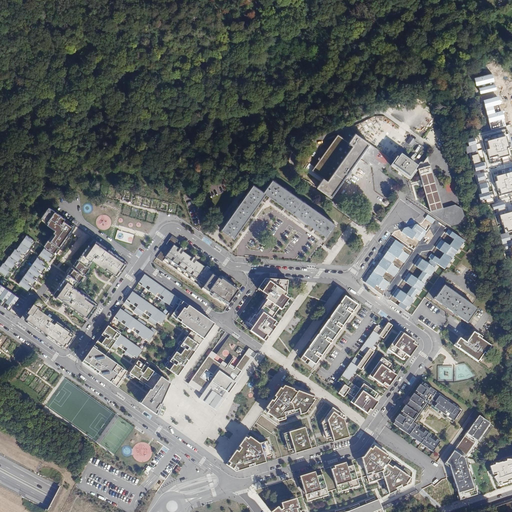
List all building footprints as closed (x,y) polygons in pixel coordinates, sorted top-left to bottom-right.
[(492,73),(474,77),(476,85),(494,81),(492,73)] [(495,83),(479,88),(480,94),(496,89),(495,83)] [(498,97),(483,101),(489,123),(503,119),(501,112),(494,113),(493,107),(500,105),(498,97)] [(326,183),(323,181),(317,189),(331,199),(369,145),(355,135),(349,144),(352,147),(326,183)] [(352,147),(349,144),(338,136),(311,172),(323,181),(326,183),(352,147)] [(505,137),(487,142),(489,149),(487,150),(489,161),(508,157),(506,149),(508,148),(505,137)] [(407,145),(410,147),(414,141),(410,138),(406,143),(407,145)] [(474,138),(467,140),(469,147),(465,148),(466,154),(470,153),(475,172),(485,169),(484,162),(480,163),(474,138)] [(417,166),(400,155),(393,165),(410,177),(417,167),(417,166)] [(417,167),(431,213),(442,208),(427,158),(423,163),(421,161),(417,166),(417,167)] [(511,172),(496,176),(497,182),(494,182),(498,196),(511,192),(511,172)] [(483,173),(476,175),(481,194),(477,195),(479,202),(486,200),(487,205),(493,203),(492,198),(490,199),(483,173)] [(273,180),(265,193),(255,186),(222,230),(233,238),(235,239),(267,195),(327,238),(336,226),(273,180)] [(386,198),(391,192),(380,185),(376,191),(386,198)] [(442,208),(431,213),(432,213),(452,226),(461,224),(465,217),(462,209),(456,205),(442,208)] [(76,226),(49,207),(42,216),(56,230),(40,255),(48,260),(76,226)] [(511,212),(500,215),(505,234),(511,231),(511,212)] [(436,220),(428,215),(426,219),(433,224),(436,220)] [(409,228),(404,229),(402,232),(412,240),(414,237),(421,242),(428,232),(417,225),(416,225),(412,230),(409,228)] [(457,235),(449,230),(447,234),(454,239),(457,235)] [(226,307),(239,289),(234,285),(237,281),(232,278),(230,280),(233,282),(231,284),(224,278),(222,280),(214,274),(218,268),(216,266),(212,272),(210,270),(211,269),(207,267),(206,268),(196,261),(197,260),(194,257),(193,259),(183,252),(184,250),(181,248),(180,249),(176,247),(180,241),(172,235),(156,257),(226,307)] [(37,242),(27,236),(17,250),(16,249),(10,256),(5,263),(4,262),(0,267),(0,270),(5,275),(9,271),(13,273),(15,270),(12,268),(15,264),(19,266),(21,264),(18,262),(21,257),(25,260),(37,242)] [(126,266),(128,263),(94,238),(89,245),(78,260),(78,259),(74,265),(80,270),(79,272),(72,267),(68,273),(69,274),(53,295),(83,316),(84,314),(89,318),(99,305),(73,286),(77,280),(78,281),(82,275),(82,274),(84,272),(88,266),(86,265),(90,258),(118,278),(126,266)] [(406,246),(395,239),(364,283),(375,291),(378,286),(385,291),(391,283),(384,279),(388,273),(394,277),(400,269),(393,265),(398,258),(405,263),(410,256),(403,251),(406,246)] [(400,306),(405,310),(408,306),(409,308),(414,300),(413,299),(419,291),(420,292),(426,284),(425,284),(429,277),(431,278),(439,267),(445,272),(461,249),(451,242),(449,245),(442,239),(436,248),(445,254),(440,260),(432,255),(429,258),(432,260),(429,265),(420,259),(416,266),(424,272),(418,280),(410,274),(405,281),(413,287),(407,296),(399,290),(394,297),(402,302),(400,306)] [(47,264),(37,257),(20,283),(28,290),(47,264)] [(138,283),(173,307),(179,299),(145,274),(138,283)] [(263,303),(265,300),(267,297),(262,293),(269,283),(284,293),(291,282),(265,280),(253,296),(263,303)] [(280,309),(281,310),(286,303),(289,299),(284,297),(286,294),(284,293),(269,283),(262,293),(267,297),(265,300),(272,304),(280,309)] [(19,297),(0,284),(0,297),(3,300),(0,304),(3,306),(6,302),(10,305),(7,309),(10,311),(19,297)] [(476,309),(443,285),(434,299),(467,323),(476,309)] [(126,300),(161,325),(167,316),(132,291),(126,300)] [(344,296),(302,356),(314,365),(357,305),(344,296)] [(66,351),(77,336),(57,322),(43,313),(48,306),(38,299),(28,313),(26,312),(21,318),(66,351)] [(192,331),(204,340),(215,324),(182,301),(173,314),(178,317),(176,319),(192,331)] [(265,315),(275,322),(278,324),(291,306),(286,303),(281,310),(280,309),(272,304),(265,315)] [(114,317),(148,342),(155,333),(120,309),(114,317)] [(263,314),(250,331),(262,340),(265,336),(268,337),(275,328),(272,326),(275,322),(265,315),(263,314)] [(114,343),(121,335),(108,326),(98,340),(110,349),(114,343)] [(344,369),(336,381),(342,385),(343,384),(347,387),(350,382),(347,380),(356,366),(355,366),(368,348),(369,349),(378,336),(377,335),(380,330),(374,326),(361,345),(357,350),(346,366),(344,369)] [(187,337),(199,346),(204,340),(192,331),(187,337)] [(399,358),(403,353),(402,352),(392,346),(401,333),(399,332),(386,349),(399,358)] [(222,367),(239,379),(257,354),(228,333),(210,359),(222,367)] [(412,341),(401,333),(392,346),(402,352),(403,353),(407,356),(414,346),(410,343),(412,341)] [(142,350),(121,335),(114,343),(136,359),(142,350)] [(460,338),(455,346),(477,362),(484,352),(485,353),(491,346),(479,337),(475,335),(473,335),(471,336),(466,343),(460,338)] [(199,346),(187,337),(183,343),(180,341),(178,344),(181,346),(172,358),(169,356),(167,359),(170,361),(165,367),(178,376),(199,346)] [(110,349),(98,340),(93,347),(105,356),(108,358),(113,351),(110,349)] [(108,358),(105,356),(93,347),(82,362),(116,386),(127,371),(112,360),(108,358)] [(370,377),(379,364),(385,368),(389,364),(380,358),(368,375),(370,377)] [(151,388),(160,376),(147,367),(150,364),(146,362),(144,365),(138,360),(129,373),(151,388)] [(387,385),(394,375),(385,368),(379,364),(370,377),(381,384),(382,382),(387,385)] [(239,379),(222,367),(199,399),(217,411),(239,379)] [(160,376),(151,388),(140,403),(156,415),(171,384),(160,376)] [(423,411),(428,403),(435,393),(436,392),(423,382),(409,401),(423,411)] [(360,390),(372,398),(375,393),(362,383),(358,388),(352,397),(349,401),(352,403),(360,390)] [(352,397),(358,388),(353,384),(347,393),(352,397)] [(300,415),(305,414),(316,397),(297,391),(296,392),(293,390),(293,389),(284,386),(281,389),(280,388),(273,398),(275,399),(272,402),(271,401),(265,410),(268,412),(266,414),(276,421),(284,418),(283,414),(292,411),(293,412),(298,410),(300,415)] [(370,409),(376,401),(372,398),(360,390),(352,403),(365,412),(368,407),(370,409)] [(438,395),(435,393),(428,403),(432,405),(430,407),(440,414),(441,412),(446,416),(445,418),(452,423),(455,418),(457,419),(463,411),(453,403),(452,405),(448,402),(449,401),(439,393),(438,395)] [(408,403),(407,405),(420,414),(422,412),(423,411),(409,401),(408,403)] [(407,434),(414,423),(420,414),(407,405),(395,422),(393,424),(407,434)] [(333,414),(341,419),(343,416),(333,408),(322,424),(326,437),(332,435),(328,421),(333,414)] [(332,435),(334,442),(349,438),(343,421),(341,419),(333,414),(328,421),(332,435)] [(464,432),(475,439),(487,422),(476,414),(464,432)] [(419,426),(414,423),(407,434),(433,452),(440,442),(438,440),(436,443),(429,437),(431,435),(426,432),(424,434),(417,429),(419,426)] [(288,433),(295,453),(311,449),(303,428),(288,433)] [(452,448),(463,456),(475,439),(464,432),(452,448)] [(266,442),(259,444),(249,438),(248,440),(245,438),(238,448),(235,451),(227,462),(226,464),(228,466),(233,469),(236,471),(237,471),(249,468),(254,466),(265,463),(264,458),(270,456),(266,442)] [(364,457),(361,457),(366,474),(369,483),(381,479),(389,494),(398,490),(403,487),(407,485),(406,483),(410,478),(393,466),(392,468),(387,464),(391,458),(375,447),(372,445),(370,448),(364,457)] [(463,456),(452,448),(443,460),(447,463),(458,496),(475,491),(463,456)] [(511,456),(489,465),(497,484),(505,484),(511,481),(511,456)] [(337,489),(338,492),(359,485),(357,479),(356,475),(353,466),(347,468),(346,462),(331,467),(336,485),(337,489)] [(305,495),(307,501),(329,495),(328,491),(327,489),(323,475),(317,477),(315,471),(300,476),(305,495)] [(300,511),(299,508),(296,498),(281,503),(283,509),(281,510),(278,506),(271,511),(300,511)] [(349,511),(345,511),(377,511),(378,511),(382,509),(381,507),(378,499),(349,511)]
